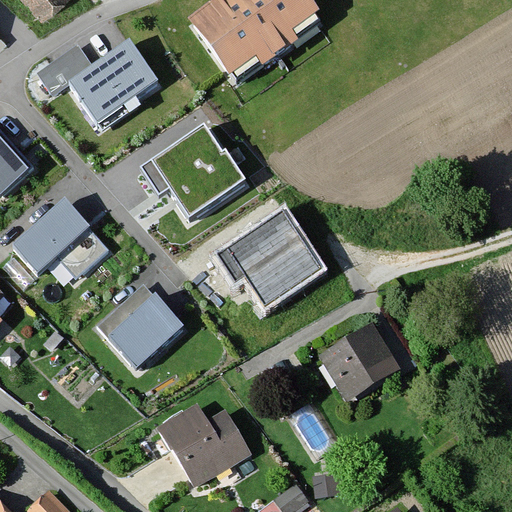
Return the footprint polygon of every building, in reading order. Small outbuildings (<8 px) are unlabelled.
[(17,0),(38,24),(66,0),(17,0)] [(301,0),(230,0),(189,30),(230,88),(319,25),(301,0)] [(131,42),(72,84),(99,125),(161,84),(131,42)] [(511,84),(484,103),(511,142),(511,84)] [(425,111),(326,182),(364,234),(462,163),(425,111)] [(0,112),(0,161),(24,143),(0,112)] [(208,123),(136,171),(158,205),(170,197),(188,225),(249,185),(208,123)] [(67,198),(15,246),(39,276),(53,264),(74,285),(114,254),(67,198)] [(285,206),(213,254),(234,286),(244,279),(264,310),(327,269),(285,206)] [(185,329),(147,284),(97,327),(136,371),(185,329)] [(396,376),(370,331),(316,362),(342,408),(396,376)] [(206,427),(193,407),(152,434),(193,497),(249,460),(221,417),(206,427)] [(283,511),(288,511),(309,502),(299,483),(275,494),(283,511)] [(56,511),(44,498),(27,511),(56,511)]
